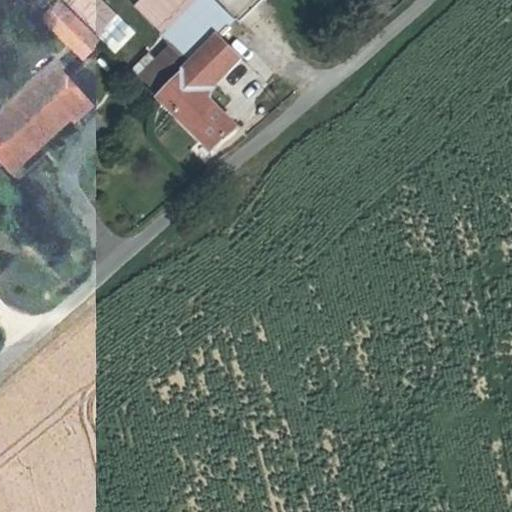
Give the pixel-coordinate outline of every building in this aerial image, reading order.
[(84,60),(102,41),(59,0),(40,18),(84,60)] [(116,54),(138,33),(103,0),(59,0),(102,41),(116,54)] [(216,159),(247,133),(214,96),(249,58),(221,33),(239,19),(218,0),(195,0),(159,35),(171,47),(140,76),(216,159)] [(176,10),(185,0),(166,0),(176,10)] [(58,76),(44,90),(40,86),(0,127),(0,162),(9,172),(30,150),(35,150),(40,155),(73,120),(77,124),(91,109),(58,76)] [(35,150),(30,150),(9,172),(17,178),(40,155),(35,150)]
